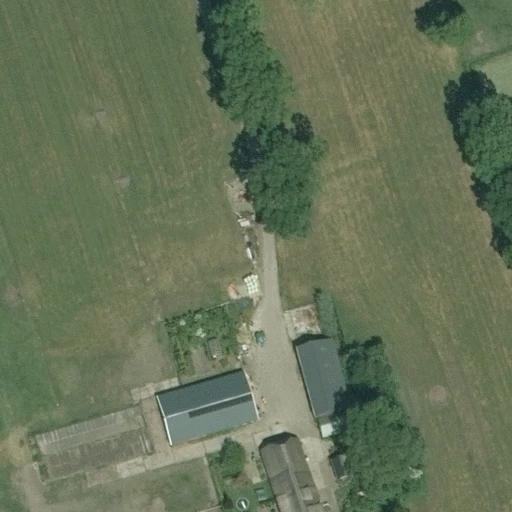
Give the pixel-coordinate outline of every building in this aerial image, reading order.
[(288,344),(321,336),(305,267),(272,275),(288,344)] [(133,302),(135,317),(169,312),(167,297),(133,302)] [(197,374),(199,380),(202,386),(157,399),(171,447),(256,424),(243,375),(219,382),(215,369),(239,363),(230,331),(117,363),(126,394),(197,374)] [(317,423),(318,423),(323,440),(353,431),(348,413),(331,344),(297,352),(317,423)] [(320,511),(297,443),(260,454),(278,511),(320,511)]
